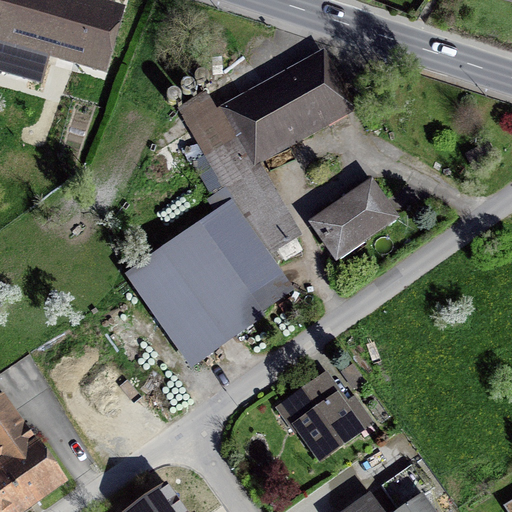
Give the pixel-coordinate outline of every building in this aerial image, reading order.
[(0,0),(0,70),(37,81),(46,48),(103,64),(116,17),(54,0),(0,0)] [(321,66),(236,113),(259,154),(344,107),(321,66)] [(262,159),(259,154),(236,113),(232,104),(190,128),(225,191),(256,174),(251,165),(262,159)] [(256,174),(225,191),(264,256),(295,237),(257,173),(256,174)] [(337,259),(395,218),(371,185),(313,225),(337,259)] [(249,320),(191,239),(142,273),(200,355),(249,320)] [(324,379),(286,406),(321,455),(358,429),(361,434),(374,424),(357,400),(341,412),(333,402),(338,399),(324,379)] [(0,511),(11,511),(59,479),(3,400),(0,402),(0,458),(2,462),(0,463),(0,511)] [(433,511),(423,497),(430,492),(412,466),(381,487),(398,511),(433,511)] [(185,511),(166,485),(127,511),(185,511)] [(382,511),(371,495),(346,511),(382,511)]
